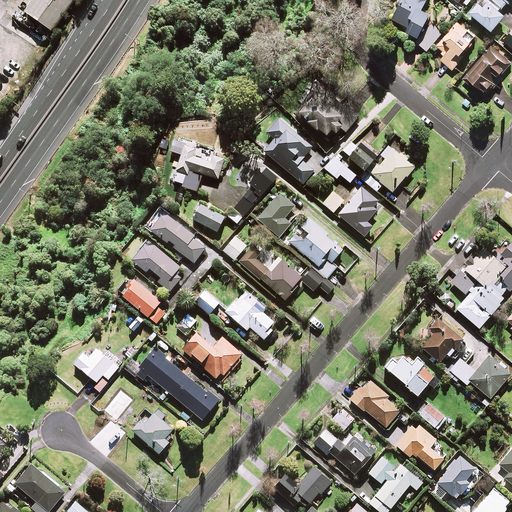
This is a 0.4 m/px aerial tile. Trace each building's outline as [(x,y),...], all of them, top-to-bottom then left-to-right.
[(32,0),(28,6),(55,24),(70,0),(32,0)] [(400,0),(390,19),(405,27),(403,30),(410,33),(408,35),(425,50),(442,31),(427,17),(429,13),(421,9),(425,0),(400,0)] [(499,10),(506,2),(509,4),(511,0),(478,0),(469,12),(490,30),(504,14),(499,10)] [(473,36),(457,22),(436,46),(443,52),(438,57),(452,69),(461,59),(457,56),(473,36)] [(511,27),(501,39),(511,48),(511,27)] [(24,30),(11,50),(22,57),(26,52),(36,59),(46,44),(24,30)] [(510,62),(490,45),(462,79),(484,97),(495,84),(493,82),(510,62)] [(30,65),(11,53),(8,58),(16,63),(15,65),(21,68),(20,70),(25,73),(30,65)] [(345,132),(358,116),(319,86),(307,103),(305,101),(294,115),(324,137),(329,130),(334,134),(339,127),(345,132)] [(177,172),(174,181),(182,184),(181,187),(196,192),(202,174),(217,179),(225,154),(185,141),(185,143),(172,139),(168,151),(179,155),(174,171),(177,172)] [(356,148),(350,142),(342,151),(348,156),(347,158),(362,171),(377,155),(362,141),(356,148)] [(369,174),(391,192),(404,176),(406,177),(414,168),(405,161),(407,159),(399,152),(401,149),(394,144),(390,149),(387,146),(379,156),(382,158),(369,174)] [(341,158),(337,155),(324,168),(335,179),(340,175),(348,183),(355,177),(338,161),(341,158)] [(274,176),(261,165),(250,179),(254,182),(234,208),(243,215),(274,176)] [(377,201),(360,187),(337,215),(363,237),(372,227),(366,222),(376,210),(372,207),(377,201)] [(343,201),(332,192),(322,204),(333,213),(343,201)] [(294,206),(279,193),(257,219),(279,237),(290,224),(284,218),(294,206)] [(209,207),(200,203),(191,219),(216,232),(224,218),(208,209),(209,207)] [(194,235),(158,208),(145,226),(193,263),(205,248),(192,238),(194,235)] [(309,219),(289,243),(314,264),(312,266),(323,276),(327,279),(336,267),(331,262),(343,248),(334,240),(332,242),(324,236),(326,233),(309,219)] [(246,246),(235,236),(222,251),(234,260),(246,246)] [(179,267),(147,240),(131,260),(146,272),(149,269),(160,278),(157,282),(169,292),(180,278),(175,273),(179,267)] [(511,286),(511,245),(509,242),(498,254),(493,250),(479,266),(482,268),(473,279),(461,269),(450,283),(466,296),(455,309),(478,328),(503,299),(499,296),(505,289),(508,291),(511,286)] [(238,262),(285,300),(296,285),(294,284),(300,276),(276,257),(267,269),(255,259),(259,254),(251,247),(238,262)] [(333,287),(311,268),(300,280),(313,291),(318,285),(327,294),(333,287)] [(160,302),(133,280),(120,296),(156,324),(165,313),(156,306),(160,302)] [(218,303),(204,290),(194,302),(208,315),(218,303)] [(245,290),(225,313),(232,319),(231,321),(241,329),(242,328),(246,331),(249,327),(263,339),(271,330),(268,327),(273,322),(262,312),(265,308),(245,290)] [(196,321),(188,314),(176,328),(184,334),(196,321)] [(462,340),(436,317),(426,328),(432,334),(421,347),(438,362),(445,354),(448,356),(462,340)] [(190,356),(199,365),(196,369),(201,373),(205,369),(215,378),(220,373),(224,377),(243,355),(221,337),(212,348),(195,333),(181,349),(185,352),(182,356),(186,360),(190,356)] [(137,352),(131,347),(125,355),(130,360),(137,352)] [(147,375),(165,390),(163,393),(166,395),(168,393),(201,420),(217,401),(168,361),(169,359),(155,347),(138,367),(140,368),(135,374),(142,380),(147,375)] [(74,364),(96,382),(92,387),(99,393),(109,380),(108,379),(118,367),(95,349),(88,358),(82,353),(74,364)] [(410,364),(401,356),(396,362),(391,358),(384,367),(415,395),(426,383),(435,391),(441,384),(421,366),(423,363),(417,357),(410,364)] [(504,369),(507,366),(500,360),(497,363),(488,356),(475,371),(460,359),(447,375),(456,382),(459,379),(465,384),(468,381),(489,398),(509,374),(504,369)] [(360,386),(349,400),(363,412),(364,410),(385,427),(399,410),(387,400),(390,395),(385,391),(383,393),(369,381),(362,389),(360,386)] [(132,401),(119,391),(103,411),(115,421),(132,401)] [(443,417),(425,402),(417,413),(434,428),(443,417)] [(353,418),(341,408),(330,421),(342,431),(353,418)] [(164,415),(158,409),(151,416),(148,414),(141,421),(140,420),(131,430),(158,454),(172,438),(168,435),(172,429),(161,419),(164,415)] [(183,410),(178,415),(186,422),(190,418),(183,410)] [(428,447),(435,439),(418,425),(415,429),(412,426),(395,445),(409,457),(412,453),(432,469),(442,459),(428,447)] [(342,442),(325,428),(312,443),(326,455),(328,452),(353,474),(374,450),(355,433),(353,436),(350,433),(342,442)] [(0,479),(2,476),(0,474),(0,456),(9,446),(0,438),(0,479)] [(511,447),(498,464),(508,472),(503,478),(511,485),(511,447)] [(396,469),(381,457),(368,473),(382,485),(368,503),(379,511),(386,511),(400,495),(407,500),(421,482),(399,464),(396,469)] [(48,511),(63,493),(29,465),(13,485),(36,503),(30,509),(33,511),(48,511)] [(293,505),(299,499),(301,501),(300,502),(305,507),(318,492),(320,494),(330,482),(313,466),(296,484),(284,474),(272,487),(293,505)] [(493,484),(485,478),(479,486),(487,492),(493,484)] [(500,511),(504,508),(502,506),(507,500),(493,488),(472,511),(500,511)] [(0,511),(17,511),(11,507),(9,509),(0,500),(0,511)] [(270,511),(260,511),(257,509),(254,511),(295,511),(280,500),(270,511)] [(86,511),(75,502),(65,511),(86,511)] [(366,511),(355,503),(347,511),(366,511)]
